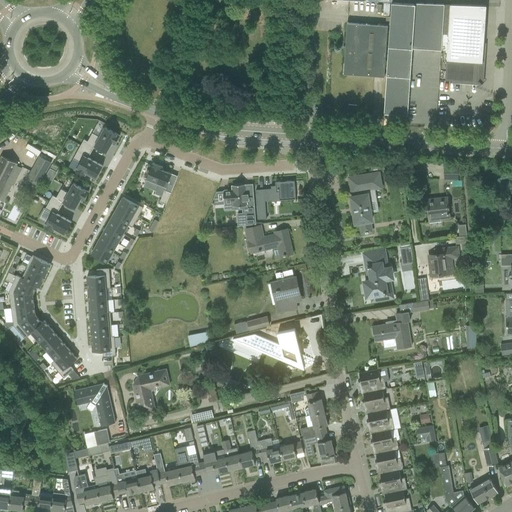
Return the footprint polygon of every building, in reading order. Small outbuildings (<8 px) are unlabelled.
[(386,77),(384,114),(407,116),(410,78),(412,48),(422,49),(441,51),(442,35),(444,4),(435,4),(425,3),(415,3),(415,4),(392,3),(388,47),(386,77)] [(442,35),(441,51),(447,51),(445,81),(451,81),(478,83),(482,80),(484,43),(486,14),(487,6),(444,4),(442,35)] [(343,74),(341,112),(382,115),(384,77),(388,26),(347,23),(343,74)] [(84,139),(80,146),(91,152),(94,146),(106,153),(112,143),(114,145),(120,135),(105,127),(99,137),(92,133),(87,141),(84,139)] [(80,146),(73,159),(80,162),(75,171),(85,176),(86,173),(96,178),(103,166),(88,158),(91,152),(80,146)] [(8,183),(18,164),(1,156),(0,158),(0,200),(4,202),(12,185),(8,183)] [(40,156),(28,178),(39,184),(51,163),(40,156)] [(153,163),(146,179),(166,187),(172,174),(161,170),(163,167),(153,163)] [(52,164),(43,181),(50,184),(57,172),(55,171),(57,167),(52,164)] [(444,180),(458,180),(458,166),(444,166),(444,180)] [(381,188),(379,172),(348,178),(351,193),(352,193),(353,197),(351,197),(352,206),(350,207),(351,215),(354,214),(355,224),(356,224),(356,223),(360,223),(362,234),(365,233),(366,234),(368,233),(368,232),(372,232),(370,221),(371,221),(372,221),(370,212),(373,212),(371,202),(369,203),(367,190),(381,188)] [(271,189),(256,190),(258,220),(266,219),(265,201),(270,201),(271,201),(270,192),(278,192),(279,200),(288,200),(295,199),(295,202),(296,202),(294,181),(275,182),(275,186),(275,187),(271,187),(271,186),(271,189)] [(52,195),(49,202),(60,208),(63,202),(75,209),(80,199),(83,201),(88,192),(73,183),(68,193),(61,189),(56,197),(52,195)] [(237,214),(238,226),(256,224),(254,194),(245,194),(245,184),(232,185),(232,190),(223,191),(224,204),(233,203),(234,207),(243,206),(243,214),(237,214)] [(161,198),(160,202),(166,204),(168,201),(171,193),(164,190),(161,198)] [(123,196),(118,206),(138,217),(143,208),(123,196)] [(443,218),(450,217),(447,200),(436,201),(435,198),(426,200),(430,223),(441,221),(440,214),(442,213),(443,218)] [(64,234),(71,222),(56,214),(60,208),(49,202),(45,208),(52,212),(44,227),(53,232),(55,229),(64,234)] [(118,206),(112,216),(128,225),(132,227),(138,217),(118,206)] [(128,225),(112,216),(107,225),(123,234),(128,225)] [(204,222),(201,230),(212,229),(212,222),(204,222)] [(118,243),(123,234),(107,225),(102,234),(118,243)] [(459,237),(466,236),(465,225),(458,226),(459,237)] [(279,257),(283,256),(293,254),(291,245),(290,245),(286,229),(275,232),(275,235),(263,238),(260,226),(245,229),(251,254),(277,248),(279,257)] [(112,253),(118,243),(102,234),(96,244),(112,253)] [(490,235),(475,237),(476,246),(491,244),(490,235)] [(466,236),(459,237),(455,237),(456,244),(467,243),(466,236)] [(107,263),(112,253),(96,244),(91,254),(107,263)] [(399,248),(400,255),(402,255),(403,261),(412,260),(410,246),(409,246),(409,244),(400,245),(400,248),(399,248)] [(432,266),(429,267),(430,276),(446,274),(454,273),(452,258),(459,257),(458,247),(435,250),(436,254),(431,255),(432,266)] [(365,294),(366,293),(367,296),(375,295),(375,294),(383,292),(384,295),(385,295),(385,293),(386,293),(385,288),(390,287),(388,278),(392,278),(390,268),(386,268),(383,250),(371,253),(373,264),(369,265),(369,266),(367,266),(367,267),(366,267),(369,281),(364,282),(365,285),(363,285),(365,294)] [(511,254),(501,255),(501,266),(504,265),(511,265),(511,274),(511,287),(511,286),(511,254)] [(32,256),(27,267),(45,276),(51,264),(32,256)] [(22,278),(21,278),(37,286),(40,288),(45,276),(27,267),(22,278)] [(97,276),(87,277),(88,289),(106,288),(106,289),(110,288),(109,269),(96,270),(97,276)] [(273,290),(269,291),(273,305),(276,304),(278,313),(287,310),(297,308),(295,301),(300,300),(297,286),(298,285),(296,277),(294,277),(293,270),(276,274),(278,280),(271,282),(271,283),(273,290)] [(403,272),(407,288),(414,286),(410,270),(403,272)] [(8,272),(5,279),(10,282),(12,279),(14,280),(9,291),(33,295),(37,286),(21,278),(22,278),(16,275),(16,276),(8,272)] [(106,289),(106,288),(88,289),(89,302),(107,300),(106,289)] [(34,305),(33,295),(9,291),(11,308),(34,305)] [(108,313),(107,300),(89,302),(90,314),(108,313)] [(430,309),(428,300),(412,303),(414,312),(430,309)] [(35,315),(34,305),(11,308),(13,325),(35,315)] [(373,327),(371,327),(372,336),(374,336),(375,340),(383,339),(385,347),(396,345),(397,348),(411,346),(407,321),(409,320),(408,313),(408,312),(408,311),(400,313),(396,313),(397,320),(385,322),(386,323),(372,326),(373,327)] [(108,313),(90,314),(91,327),(111,325),(110,312),(108,312),(108,313)] [(31,333),(42,323),(41,323),(35,315),(13,325),(15,328),(24,338),(31,333)] [(245,321),(234,324),(236,334),(249,331),(270,326),(267,316),(247,321),(247,322),(245,322),(245,321)] [(52,330),(44,320),(41,323),(42,323),(31,333),(39,342),(52,330)] [(111,325),(91,327),(92,339),(112,337),(111,325)] [(254,334),(232,339),(243,344),(243,342),(254,347),(254,348),(261,352),(262,351),(281,359),(282,360),(286,362),(294,365),(294,366),(304,370),(300,354),(297,344),(295,329),(277,333),(278,336),(280,345),(254,334)] [(47,351),(60,340),(52,330),(39,342),(47,351)] [(208,331),(187,336),(190,347),(210,343),(208,331)] [(475,332),(466,332),(467,348),(477,348),(475,332)] [(112,337),(92,339),(93,352),(103,351),(103,357),(112,356),(116,356),(114,337),(112,337)] [(55,361),(69,349),(60,340),(47,351),(55,360),(55,361)] [(511,343),(502,345),(503,355),(511,353),(511,343)] [(55,360),(51,363),(64,378),(73,370),(69,365),(77,359),(69,349),(55,361),(55,360)] [(33,350),(29,353),(32,356),(36,361),(39,358),(33,350)] [(139,375),(132,386),(139,413),(155,409),(150,389),(169,385),(165,369),(139,375)] [(377,369),(369,371),(359,373),(361,382),(358,382),(361,394),(363,394),(382,390),(386,390),(383,377),(379,378),(377,369)] [(484,370),(481,371),(483,378),(490,377),(489,372),(484,373),(484,370)] [(434,381),(427,383),(429,397),(436,396),(434,381)] [(107,386),(107,385),(103,383),(74,390),(78,405),(91,402),(95,405),(97,411),(96,427),(115,422),(107,386)] [(207,391),(209,403),(217,401),(215,389),(207,391)] [(382,390),(363,394),(365,402),(362,402),(365,414),(367,414),(390,409),(388,397),(383,398),(382,390)] [(306,396),(310,409),(305,410),(306,416),(311,415),(324,411),(321,398),(318,399),(317,391),(306,393),(306,394),(306,396)] [(291,395),(292,402),(302,399),(302,397),(301,393),(291,395)] [(291,401),(270,406),(272,413),(287,409),(289,409),(291,420),(295,419),(293,409),(291,401)] [(20,419),(32,422),(36,410),(23,406),(20,419)] [(269,406),(259,409),(260,415),(270,412),(269,406)] [(390,409),(367,414),(369,422),(367,423),(369,435),(372,434),(390,430),(394,430),(390,409)] [(327,425),(324,411),(311,415),(316,435),(322,434),(320,427),(327,425)] [(419,416),(421,424),(430,423),(428,414),(419,416)] [(509,444),(511,453),(511,461),(499,467),(500,475),(505,486),(511,482),(511,419),(507,420),(509,444)] [(196,426),(200,440),(206,438),(203,424),(196,426)] [(427,441),(435,440),(433,425),(417,428),(418,439),(426,437),(427,441)] [(186,441),(193,439),(190,428),(183,429),(186,441)] [(108,443),(110,442),(107,429),(93,432),(93,435),(96,446),(108,443)] [(247,432),(251,451),(239,454),(242,467),(255,464),(254,457),(261,456),(257,441),(258,441),(255,430),(247,432)] [(390,430),(372,434),(373,442),(371,443),(373,455),(376,454),(394,450),(394,451),(398,450),(396,438),(392,439),(390,430)] [(316,435),(303,438),(305,450),(313,448),(312,444),(318,443),(321,456),(334,453),(331,439),(324,441),(322,434),(316,435)] [(494,447),(493,447),(490,434),(482,436),(483,442),(482,442),(487,466),(498,464),(494,447)] [(258,441),(257,441),(261,456),(267,454),(270,463),(283,460),(280,446),(273,448),(271,438),(258,441)] [(141,439),(129,442),(131,448),(142,445),(141,439)] [(237,448),(231,450),(228,440),(222,442),(223,449),(228,470),(242,467),(239,454),(237,448)] [(301,441),(280,446),(283,460),(297,456),(296,455),(303,453),(301,441)] [(96,446),(88,447),(89,455),(103,452),(101,444),(96,446)] [(109,447),(110,451),(110,454),(122,451),(120,444),(109,447)] [(188,446),(174,449),(177,461),(179,468),(178,468),(182,481),(183,484),(189,483),(188,480),(195,478),(195,476),(193,471),(200,470),(199,463),(196,453),(190,454),(188,446)] [(223,449),(214,452),(203,455),(206,468),(213,467),(215,473),(228,470),(223,449)] [(394,450),(376,454),(377,462),(375,463),(378,475),(380,474),(398,471),(402,470),(400,458),(396,459),(394,451),(394,450)] [(74,452),(65,454),(67,471),(67,472),(77,469),(78,469),(74,452)] [(437,453),(431,454),(433,468),(440,467),(439,463),(437,454),(437,453)] [(444,453),(437,454),(439,463),(440,467),(445,499),(456,511),(469,511),(475,508),(464,496),(458,501),(452,494),(453,492),(449,465),(446,466),(444,453)] [(162,472),(158,454),(154,455),(157,469),(158,473),(162,472)] [(123,478),(122,474),(122,473),(119,474),(118,468),(114,469),(119,490),(126,488),(127,495),(141,491),(137,478),(131,480),(130,476),(123,478)] [(162,472),(158,473),(159,479),(166,478),(168,483),(168,484),(182,481),(178,468),(162,472)] [(119,490),(114,469),(106,471),(107,475),(94,478),(97,488),(100,501),(102,501),(102,503),(107,502),(107,499),(114,498),(113,495),(120,493),(119,490)] [(136,471),(137,478),(141,491),(154,488),(153,481),(159,479),(157,469),(150,470),(151,475),(147,476),(145,469),(136,471)] [(398,471),(380,474),(382,483),(379,483),(382,495),(384,495),(402,491),(403,491),(407,490),(404,478),(400,479),(398,471)] [(31,502),(31,505),(38,506),(37,510),(51,511),(53,498),(53,494),(40,492),(42,477),(34,476),(32,495),(31,502)] [(53,498),(51,511),(56,511),(64,511),(65,507),(73,505),(70,494),(68,479),(63,479),(64,494),(65,494),(53,492),(53,494),(53,498)] [(490,479),(470,490),(477,504),(498,492),(490,479)] [(4,481),(0,480),(0,507),(1,508),(1,510),(8,510),(8,508),(9,509),(11,492),(5,491),(6,488),(3,488),(4,481)] [(97,488),(84,491),(81,480),(77,481),(75,493),(77,499),(84,498),(86,504),(100,501),(97,488)] [(326,503),(325,496),(318,497),(316,489),(302,492),(306,505),(313,503),(315,511),(314,511),(320,511),(319,505),(326,503)] [(347,498),(345,492),(333,495),(332,489),(323,491),(325,496),(326,503),(327,503),(327,502),(333,500),(335,509),(348,505),(348,504),(350,504),(349,497),(347,498)] [(11,490),(11,492),(9,509),(23,510),(24,504),(31,505),(32,495),(24,494),(24,497),(19,496),(19,491),(11,490)] [(402,491),(384,495),(386,503),(384,503),(385,511),(403,511),(406,511),(411,510),(408,498),(404,499),(403,491),(402,491)] [(306,505),(302,492),(289,495),(292,508),(306,505)] [(269,500),(269,502),(271,511),(279,511),(284,511),(293,511),(292,508),(289,495),(276,499),(276,501),(277,505),(271,507),(270,502),(269,500)] [(256,503),(242,507),(243,511),(258,511),(257,506),(257,505),(256,503)]
